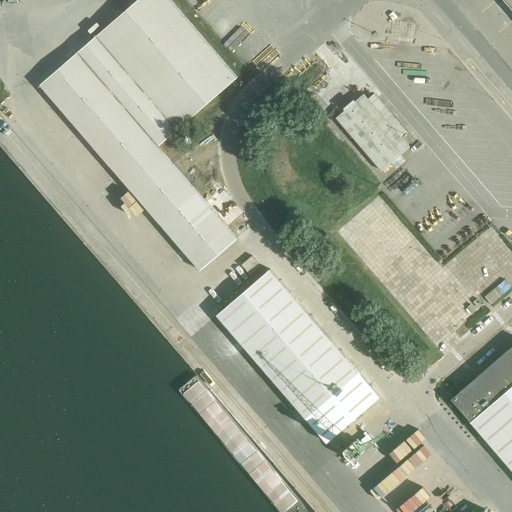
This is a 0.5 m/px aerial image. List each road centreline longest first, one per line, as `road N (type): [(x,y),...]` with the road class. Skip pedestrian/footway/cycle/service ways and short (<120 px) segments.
road 1 (unclassified): [(511,300),(425,373),(389,372),(239,200),(224,170),(227,126),(240,102),(332,20)]
road 2 (unknown): [(172,304),(49,153),(30,110),(23,52)]
road 3 (unknown): [(511,509),(417,403),(325,483)]
road 4 (unclassified): [(492,208),(332,20)]
road 5 (unknown): [(325,483),(172,304)]
road 6 (unknown): [(417,299),(472,249),(489,249),(511,270)]
